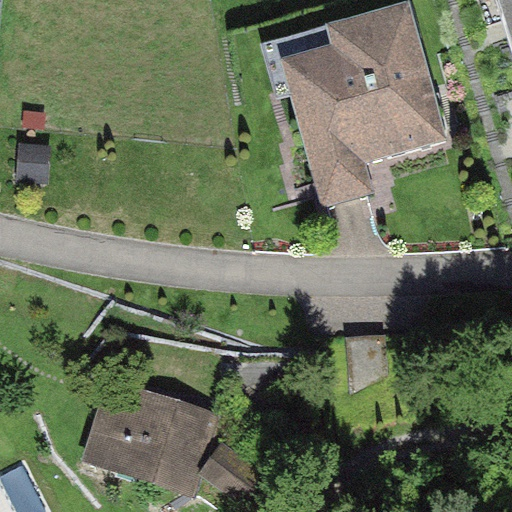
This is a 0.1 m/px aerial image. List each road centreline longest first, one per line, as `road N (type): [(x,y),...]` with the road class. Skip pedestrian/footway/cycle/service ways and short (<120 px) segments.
road 1 (residential): [(0,235),(210,270),(361,278),(511,269)]
road 2 (track): [(511,432),(427,441),(340,470),(314,511)]
